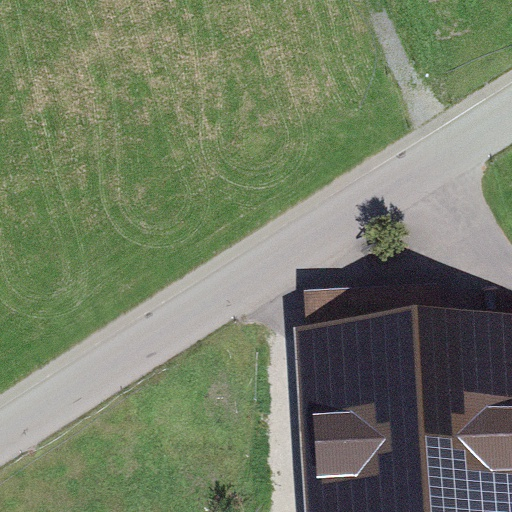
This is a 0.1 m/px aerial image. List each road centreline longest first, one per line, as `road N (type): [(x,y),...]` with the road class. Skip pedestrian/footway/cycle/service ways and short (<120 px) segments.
road 1 (tertiary): [(0,430),(511,103)]
road 2 (track): [(442,147),(377,0)]
